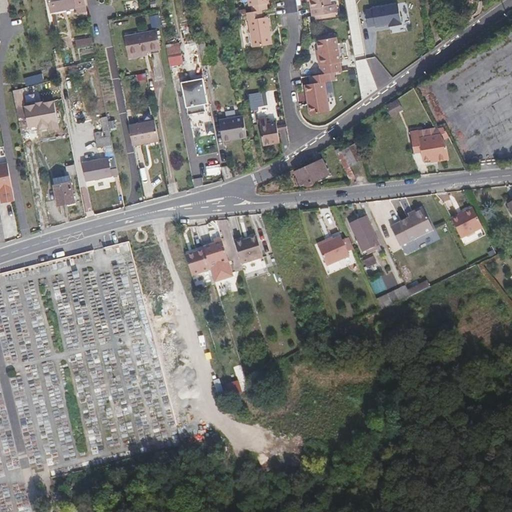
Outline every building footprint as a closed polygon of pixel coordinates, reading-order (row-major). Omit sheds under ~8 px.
[(86,11),(84,0),(49,0),(51,13),(76,8),(77,13),(86,11)] [(267,6),(266,0),(252,3),(252,9),(261,7),(267,6)] [(330,2),(329,0),(309,0),(311,13),(336,10),(335,1),(330,2)] [(397,3),(365,9),(369,29),(402,23),(397,3)] [(271,42),(267,15),(262,15),(261,7),(252,9),(245,10),(251,46),(271,42)] [(155,31),(124,36),(128,54),(158,49),(155,31)] [(341,59),(338,34),(317,37),(319,53),(318,53),(320,63),(321,63),(322,72),(330,71),(342,69),(340,59),(341,59)] [(192,75),(203,74),(202,66),(208,66),(205,42),(189,44),(192,75)] [(180,55),(178,45),(165,47),(167,57),(180,55)] [(181,64),(180,55),(167,57),(169,66),(181,64)] [(329,109),(325,80),(330,79),(330,71),(322,72),(310,74),(311,82),(305,84),(309,113),(329,109)] [(24,78),(25,86),(37,84),(36,76),(24,78)] [(206,104),(201,79),(192,80),(182,83),(186,108),(206,104)] [(24,106),(21,89),(13,91),(18,119),(26,118),(24,106)] [(247,96),(251,110),(272,105),(268,91),(247,96)] [(53,101),(24,106),(26,118),(29,130),(58,125),(53,101)] [(390,115),(401,110),(397,102),(386,106),(390,115)] [(248,137),(244,116),(231,118),(235,138),(236,138),(236,139),(248,137)] [(280,143),(277,122),(268,123),(267,117),(259,118),(263,145),(280,143)] [(235,138),(231,118),(219,121),(223,142),(231,140),(231,139),(235,138)] [(154,119),(129,124),(134,147),(158,142),(154,119)] [(110,132),(109,124),(102,125),(104,133),(110,132)] [(415,128),(407,129),(408,150),(416,150),(416,159),(424,159),(424,162),(442,161),(441,147),(439,140),(436,135),(418,136),(415,136),(415,130),(415,128)] [(445,137),(441,130),(433,134),(430,128),(415,128),(415,130),(418,136),(436,135),(439,140),(445,137)] [(118,169),(110,132),(104,133),(95,134),(97,149),(104,148),(106,161),(83,165),(86,183),(113,178),(111,170),(118,169)] [(357,181),(343,153),(341,154),(341,152),(337,154),(351,183),(357,181)] [(345,156),(350,166),(356,164),(351,153),(345,156)] [(324,161),(299,171),(305,186),(330,175),(324,161)] [(0,191),(13,189),(9,165),(0,166),(0,191)] [(75,178),(73,167),(65,169),(67,180),(70,179),(75,178)] [(71,186),(70,179),(67,180),(53,182),(55,189),(71,186)] [(75,205),(71,186),(55,189),(58,208),(75,205)] [(413,217),(390,228),(400,247),(433,231),(422,208),(412,213),(413,217)] [(482,227),(472,208),(451,219),(460,238),(482,227)] [(369,224),(367,218),(360,221),(363,227),(369,224)] [(382,253),(369,224),(363,227),(360,221),(350,226),(363,255),(366,253),(367,256),(378,252),(379,254),(382,253)] [(343,241),(341,237),(333,241),(318,248),(326,268),(349,257),(348,253),(343,241)] [(265,259),(258,238),(245,242),(244,239),(236,242),(243,265),(265,259)] [(318,248),(333,241),(332,239),(317,246),(318,248)] [(354,250),(349,239),(343,241),(348,253),(354,250)] [(236,277),(225,242),(218,244),(214,246),(213,242),(203,245),(205,252),(211,271),(215,283),(236,277)] [(211,271),(205,252),(186,257),(192,277),(211,271)] [(373,257),(363,262),(367,269),(376,265),(373,257)] [(381,312),(412,297),(407,287),(376,301),(381,312)]
